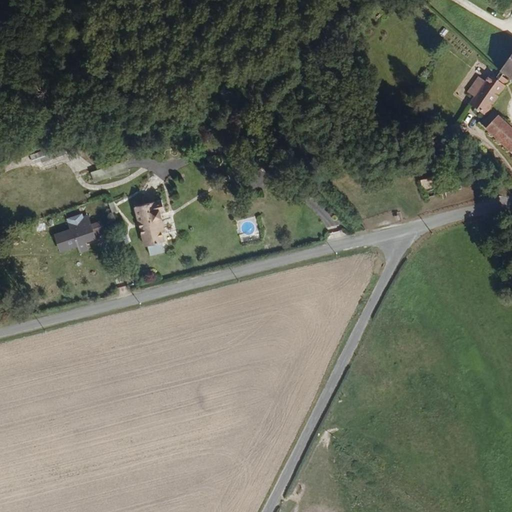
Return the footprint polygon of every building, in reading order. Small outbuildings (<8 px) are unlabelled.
[(496,81),(500,75),(511,83),(511,43),(489,76),(485,73),(478,84),(473,90),(467,85),(460,94),(467,98),(462,106),(477,117),(500,84),(496,81)] [(478,84),(471,79),(467,85),(473,90),(478,84)] [(497,117),(492,114),(482,128),(486,131),(497,117)] [(511,127),(497,117),(486,131),(511,149),(511,127)] [(64,151),(61,143),(31,154),(33,161),(64,151)] [(128,170),(125,159),(91,170),(94,180),(128,170)] [(422,198),(461,187),(456,170),(421,180),(417,181),(422,198)] [(165,240),(162,227),(158,214),(163,213),(162,209),(167,208),(164,197),(137,203),(147,245),(165,240)] [(91,222),(87,212),(76,216),(75,213),(67,216),(71,228),(54,234),(60,249),(96,236),(95,235),(91,222)] [(158,214),(162,227),(166,226),(163,213),(158,214)] [(100,218),(91,222),(95,235),(105,231),(100,218)]
